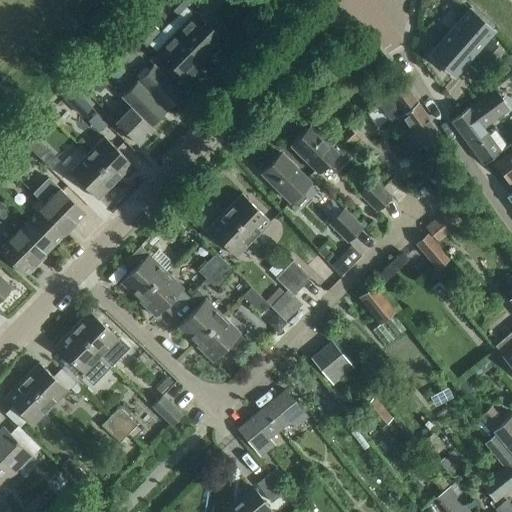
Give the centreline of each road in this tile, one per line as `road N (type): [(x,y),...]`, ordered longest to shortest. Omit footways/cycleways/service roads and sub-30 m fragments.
road 1 (residential): [(427,198),(220,407),(77,269)]
road 2 (residential): [(77,269),(341,0)]
road 3 (tertiary): [(511,219),(379,26)]
